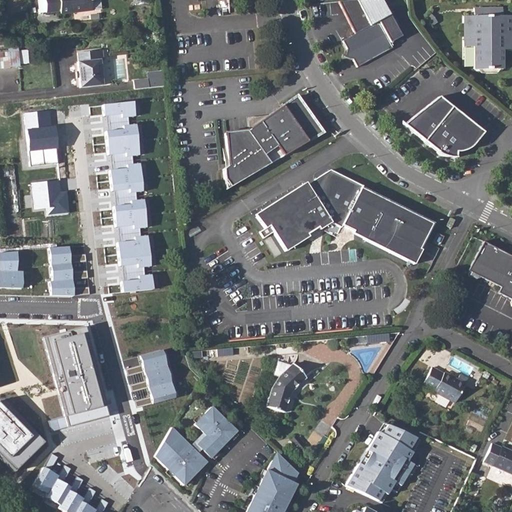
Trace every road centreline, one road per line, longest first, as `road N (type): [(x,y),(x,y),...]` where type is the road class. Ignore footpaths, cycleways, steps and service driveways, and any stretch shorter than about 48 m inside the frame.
road 1 (unknown): [(220,225),(196,252),(226,307),(241,318),(389,306),(401,295),(397,275),(386,268),(261,278),(249,270)]
road 2 (residential): [(464,199),(415,176),(358,131),(305,55),(286,0)]
road 3 (residential): [(302,511),(415,316)]
road 4 (residential): [(76,123),(99,311)]
road 5 (residential): [(99,311),(147,472)]
road 6 (unknown): [(358,131),(220,225)]
